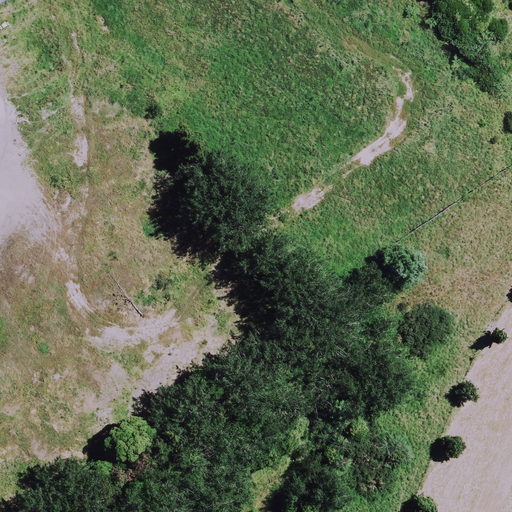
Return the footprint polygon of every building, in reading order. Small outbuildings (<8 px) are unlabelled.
[(67,11),(60,0),(15,0),(31,24),(21,30),(28,42),(20,47),(41,80),(47,76),(57,92),(90,70),(88,67),(106,56),(75,6),(67,11)] [(170,0),(94,0),(114,37),(166,7),(170,0)] [(419,54),(395,16),(347,46),(371,84),(419,54)] [(220,88),(199,61),(171,83),(191,110),(220,88)] [(458,100),(431,65),(383,102),(417,146),(439,130),(432,121),(458,100)] [(511,162),(482,114),(425,151),(447,185),(479,164),(488,177),(511,162)] [(325,143),(311,121),(258,154),(288,203),(322,182),(305,155),(325,143)] [(108,146),(84,123),(51,158),(75,180),(108,146)] [(148,187),(125,160),(82,196),(105,223),(148,187)] [(178,231),(156,203),(115,235),(138,264),(178,231)] [(60,252),(42,219),(20,231),(39,264),(60,252)] [(0,339),(33,317),(0,266),(0,339)] [(89,307),(84,268),(42,274),(55,375),(101,369),(93,306),(89,307)] [(236,324),(209,304),(191,327),(217,348),(236,324)] [(275,312),(247,311),(247,338),(275,339),(275,312)] [(199,366),(171,326),(142,346),(170,386),(199,366)] [(64,416),(3,352),(0,354),(0,387),(44,434),(64,416)] [(157,388),(134,355),(115,369),(153,422),(177,405),(163,384),(157,388)]
